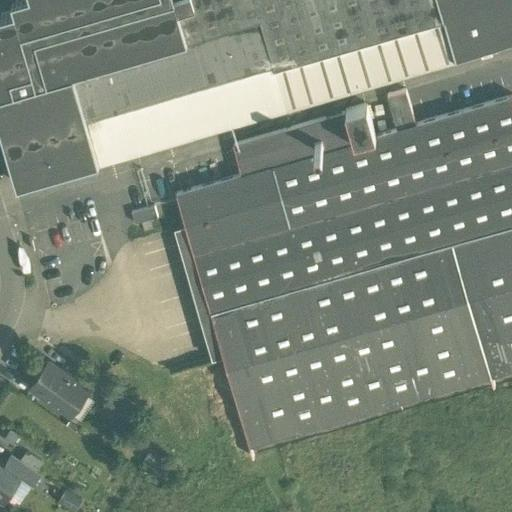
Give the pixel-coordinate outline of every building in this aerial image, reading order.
[(511,0),(14,0),(16,6),(0,10),(0,16),(1,22),(0,22),(0,122),(17,178),(511,38),(511,0)] [(397,128),(376,134),(367,102),(345,108),(346,110),(233,143),(241,172),(176,191),(210,311),(248,440),(511,364),(511,94),(416,122),(406,88),(387,93),(397,128)] [(155,204),(132,210),(135,222),(158,215),(155,204)] [(87,386),(50,360),(32,385),(70,411),(87,386)] [(114,390),(100,410),(120,423),(134,404),(114,390)] [(41,473),(11,453),(4,462),(22,474),(21,475),(34,483),(41,473)] [(4,462),(0,459),(0,497),(4,500),(21,475),(22,474),(4,462)]
